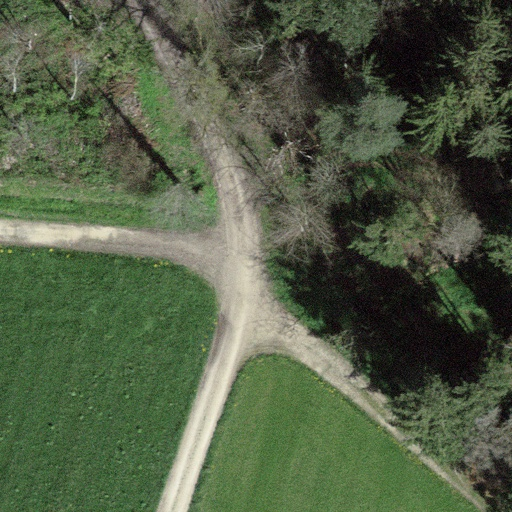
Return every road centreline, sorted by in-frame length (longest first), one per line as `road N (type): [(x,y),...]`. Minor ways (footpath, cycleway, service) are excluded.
road 1 (track): [(511,483),(219,246),(0,230)]
road 2 (track): [(115,0),(240,315),(175,511)]
